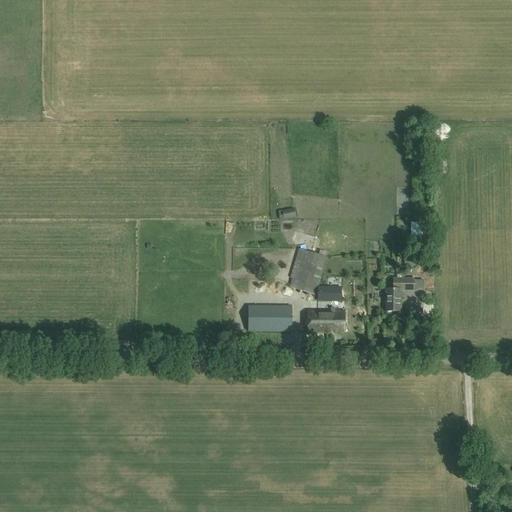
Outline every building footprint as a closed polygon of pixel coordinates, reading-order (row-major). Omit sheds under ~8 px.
[(296,218),(294,209),(278,212),(280,221),(296,218)] [(331,259),(299,249),(290,279),(292,280),(289,288),(315,296),(324,266),(328,267),(331,259)] [(416,266),(416,254),(404,254),(404,266),(416,266)] [(403,275),(397,275),(397,279),(394,279),(394,290),(385,290),(385,312),(401,312),(401,291),(414,291),(414,279),(403,279),(403,275)] [(340,289),(318,289),(318,301),(340,301),(340,289)] [(292,307),(249,307),(248,332),(291,332),(292,307)] [(345,312),(307,311),(307,332),(345,333),(345,312)]
